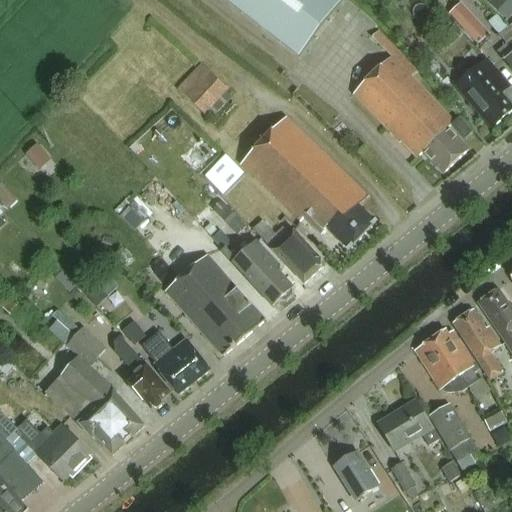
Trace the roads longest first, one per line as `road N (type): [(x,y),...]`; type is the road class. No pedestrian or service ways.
road 1 (tertiary): [(84,511),(511,168)]
road 2 (unclassified): [(214,511),(511,268)]
